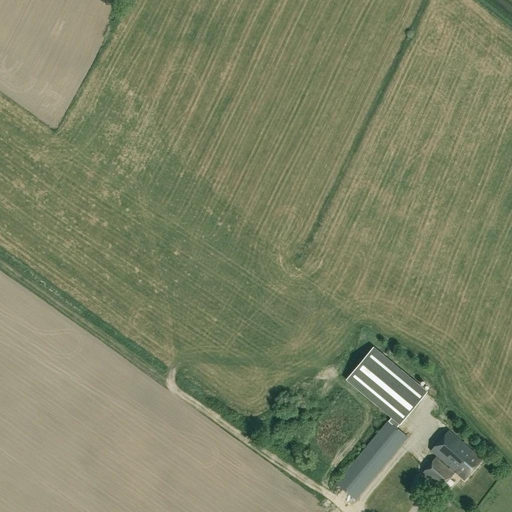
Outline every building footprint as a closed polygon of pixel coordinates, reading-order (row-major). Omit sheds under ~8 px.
[(373,347),(346,379),(391,417),(388,421),(397,427),(399,424),(400,424),(427,392),(373,347)] [(438,430),(454,421),(450,414),(434,423),(438,430)] [(408,437),(397,427),(388,421),(388,420),(335,483),(355,499),(408,437)] [(482,459),(449,430),(431,450),(451,467),(449,468),(436,457),(422,473),(440,489),(455,472),(465,480),(482,459)] [(409,481),(425,463),(416,456),(400,473),(409,481)]
